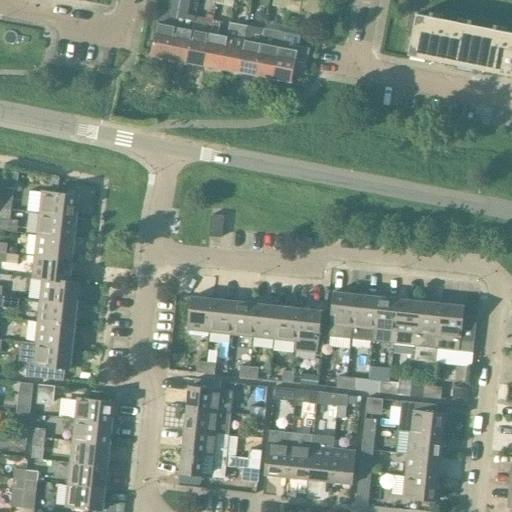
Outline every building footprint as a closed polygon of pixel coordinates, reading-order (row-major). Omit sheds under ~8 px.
[(170,59),(181,0),(169,0),(167,12),(161,11),(152,56),(170,59)] [(181,0),(170,59),(188,63),(196,17),(187,15),(189,0),(181,0)] [(273,0),(272,6),(287,9),(288,0),(273,0)] [(288,0),(287,9),(300,12),(302,0),(288,0)] [(511,32),(417,14),(409,55),(511,75),(511,32)] [(213,21),(196,17),(188,63),(205,66),(213,21)] [(228,37),(219,36),(221,22),(213,21),(205,66),(222,69),(228,37)] [(239,72),(248,27),(231,24),(228,37),(222,69),(239,72)] [(256,75),(265,31),(248,27),(239,72),(256,75)] [(274,79),(283,34),(265,31),(256,75),(274,79)] [(283,34),(274,79),(292,82),(294,71),(306,73),(311,49),(299,47),(301,37),(283,34)] [(0,202),(0,209),(11,210),(12,201),(11,201),(12,191),(1,190),(0,202)] [(39,213),(76,217),(79,195),(42,191),(39,213)] [(0,218),(10,220),(11,210),(0,209),(0,218)] [(76,217),(39,213),(37,235),(74,239),(76,217)] [(211,215),(209,236),(221,238),(223,216),(211,215)] [(74,239),(37,235),(34,256),(71,260),(74,239)] [(32,279),(42,280),(42,279),(69,282),(69,281),(71,260),(34,256),(32,279)] [(79,282),(69,281),(69,282),(42,279),(42,280),(40,300),(77,304),(79,282)] [(350,340),(355,295),(333,293),(328,337),(350,340)] [(377,297),(355,295),(350,340),(372,342),(377,297)] [(1,296),(0,305),(18,307),(19,298),(1,296)] [(209,332),(213,300),(191,297),(187,330),(209,332)] [(398,300),(377,297),(372,342),(393,344),(398,300)] [(77,304),(40,300),(37,322),(74,326),(77,304)] [(234,302),(213,300),(209,332),(231,334),(234,302)] [(420,302),(398,300),(393,344),(415,347),(420,302)] [(231,334),(252,337),(256,304),(234,302),(231,334)] [(441,304),(420,302),(415,347),(436,349),(441,304)] [(278,307),(256,304),(252,337),(274,339),(278,307)] [(441,304),(436,349),(472,353),(476,317),(462,315),(463,307),(441,304)] [(299,309),(278,307),(274,339),(295,341),(299,309)] [(299,309),(295,341),(295,350),(317,352),(321,311),(299,309)] [(74,326),(37,322),(35,343),(72,347),(74,326)] [(72,347),(35,343),(20,342),(18,363),(27,364),(26,377),(63,381),(65,369),(69,370),(72,347)] [(205,374),(206,362),(197,361),(196,373),(205,374)] [(215,363),(206,362),(205,374),(214,375),(215,363)] [(239,377),(248,378),(249,367),(240,366),(239,377)] [(249,367),(248,378),(257,379),(258,368),(249,367)] [(291,383),(292,372),(283,371),(282,382),(291,383)] [(301,373),(292,372),(291,383),(300,384),(301,373)] [(345,389),(346,377),(321,375),(320,386),(345,389)] [(355,379),(346,377),(345,389),(354,390),(355,379)] [(195,379),(194,387),(212,389),(213,381),(195,379)] [(388,394),(389,382),(380,381),(379,393),(388,394)] [(398,383),(389,382),(388,394),(397,395),(398,383)] [(37,404),(49,405),(49,402),(53,402),(54,387),(39,385),(37,404)] [(452,400),(466,401),(468,387),(454,385),(452,400)] [(186,408),(219,412),(221,390),(212,389),(194,387),(189,386),(186,408)] [(422,397),(431,398),(432,387),(423,386),(422,397)] [(272,399),(295,401),(296,390),(274,387),(272,399)] [(432,387),(431,398),(440,399),(441,388),(432,387)] [(296,390),(295,401),(316,404),(317,392),(296,390)] [(31,403),(32,393),(20,392),(19,402),(31,403)] [(328,405),(337,406),(339,394),(330,393),(328,405)] [(339,394),(337,406),(346,407),(348,395),(339,394)] [(366,396),(364,413),(380,414),(382,397),(366,396)] [(75,420),(112,424),(114,402),(77,398),(75,420)] [(409,433),(442,436),(444,414),(436,413),(436,405),(401,401),(397,431),(409,433)] [(253,416),(264,417),(265,408),(254,407),(253,416)] [(231,413),(219,412),(186,408),(184,430),(228,435),(231,413)] [(263,426),(264,417),(253,416),(252,425),(263,426)] [(364,427),(375,429),(376,420),(365,418),(364,427)] [(112,424),(75,420),(72,442),(109,446),(112,424)] [(15,435),(27,437),(28,427),(16,426),(15,435)] [(374,438),(375,429),(364,427),(363,436),(374,438)] [(33,437),(44,439),(46,429),(34,428),(33,437)] [(226,456),(228,435),(184,430),(182,451),(226,456)] [(264,475),(286,477),(291,433),(269,430),(264,475)] [(313,435),(291,433),(286,477),(308,479),(311,447),(313,435)] [(442,436),(409,433),(407,454),(440,458),(442,436)] [(26,446),(27,437),(15,435),(14,445),(26,446)] [(43,448),(44,439),(33,437),(32,447),(43,448)] [(109,446),(72,442),(70,463),(107,467),(109,446)] [(329,482),(333,449),(311,447),(308,479),(329,482)] [(333,449),(329,482),(352,484),(355,451),(333,449)] [(248,459),(260,460),(261,451),(249,450),(248,459)] [(248,459),(226,456),(182,451),(179,473),(224,478),(225,466),(243,468),(242,480),(257,482),(260,460),(248,459)] [(440,458),(407,454),(405,475),(437,479),(440,458)] [(359,470),(371,472),(372,463),(360,461),(359,470)] [(107,467),(70,463),(68,485),(105,489),(107,467)] [(14,469),(13,479),(25,480),(26,471),(14,469)] [(368,496),(371,472),(359,470),(356,495),(368,496)] [(38,472),(26,471),(25,480),(37,481),(38,472)] [(435,501),(437,479),(405,475),(402,498),(435,501)] [(25,480),(13,479),(10,507),(22,508),(25,480)] [(34,509),(37,481),(25,480),(22,508),(34,509)] [(102,511),(105,489),(68,485),(65,507),(102,511)]
